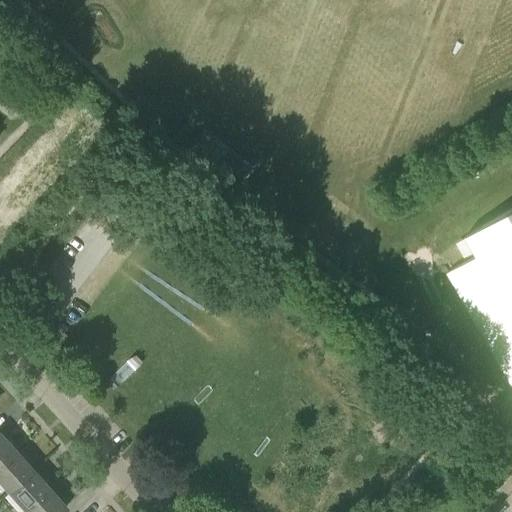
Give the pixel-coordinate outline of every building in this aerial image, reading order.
[(511,208),(467,235),(468,236),(457,243),(465,256),(475,250),(478,254),(446,273),(511,383),(511,208)] [(0,464),(16,450),(0,432),(0,464)] [(0,481),(8,491),(33,469),(16,450),(0,464),(0,481)] [(25,509),(49,487),(33,469),(8,491),(25,509)] [(49,487),(25,509),(27,511),(60,511),(66,507),(49,487)]
